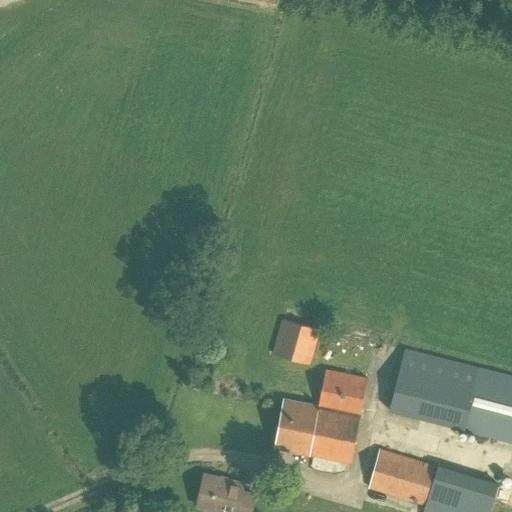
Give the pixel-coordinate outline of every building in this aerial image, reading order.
[(310,365),(320,330),(282,319),(272,355),(310,365)] [(404,349),(388,412),(408,417),(424,354),(404,349)] [(511,376),(452,361),(435,424),(511,444),(511,376)] [(350,465),(367,378),(325,369),(318,406),(284,399),(274,448),(309,455),(309,456),(350,465)] [(379,449),(369,488),(425,506),(437,466),(379,449)] [(204,474),(196,506),(218,511),(252,511),(257,495),(243,491),(245,484),(204,474)]
